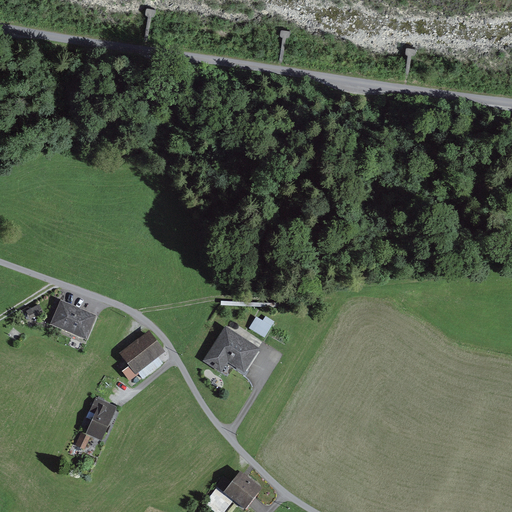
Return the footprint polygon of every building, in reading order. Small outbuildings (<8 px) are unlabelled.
[(85,346),(96,321),(58,304),(47,329),(85,346)] [(202,366),(218,377),(226,366),(246,379),(260,357),(223,333),(202,366)] [(147,337),(117,363),(132,381),(162,355),(147,337)] [(115,413),(93,403),(78,435),(100,445),(115,413)] [(74,453),(80,456),(84,446),(78,444),(74,453)] [(222,493),(243,511),(244,511),(257,499),(235,479),(222,493)]
